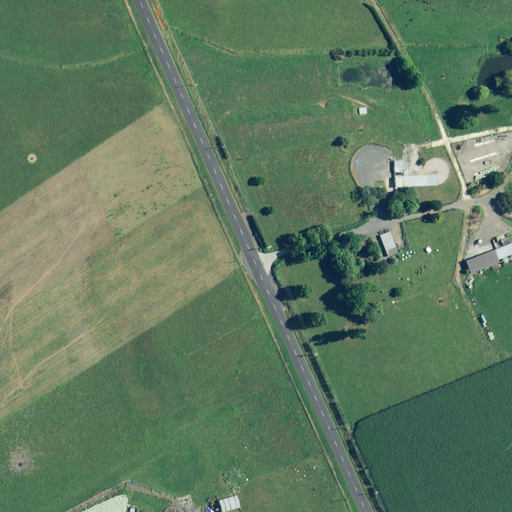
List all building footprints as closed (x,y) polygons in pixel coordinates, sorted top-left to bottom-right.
[(404,162),(394,162),(394,172),(404,171),(404,162)] [(438,174),(394,176),(395,187),(438,185),(438,174)] [(397,253),(389,232),(379,236),(387,257),(397,253)] [(511,253),(511,245),(511,243),(465,261),(470,274),(498,262),(497,259),(511,253)] [(192,500),(191,494),(182,497),(183,503),(192,500)] [(221,511),(238,507),(235,495),(217,500),(220,511),(221,511)]
